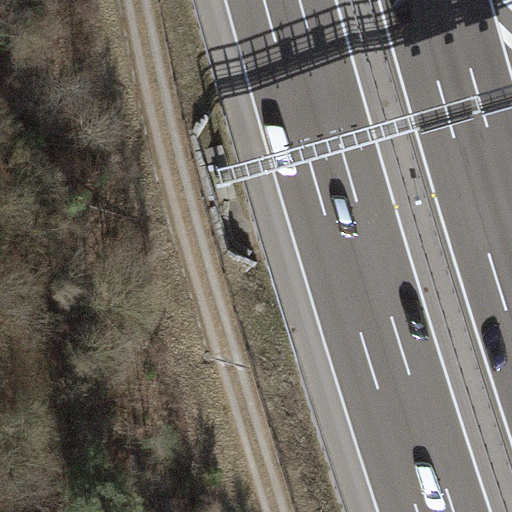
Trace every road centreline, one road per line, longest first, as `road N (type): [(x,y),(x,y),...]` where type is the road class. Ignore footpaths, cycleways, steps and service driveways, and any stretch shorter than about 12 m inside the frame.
road 1 (motorway): [(282,0),(435,511)]
road 2 (track): [(280,511),(204,260),(142,0)]
road 3 (motorway): [(511,258),(436,0)]
